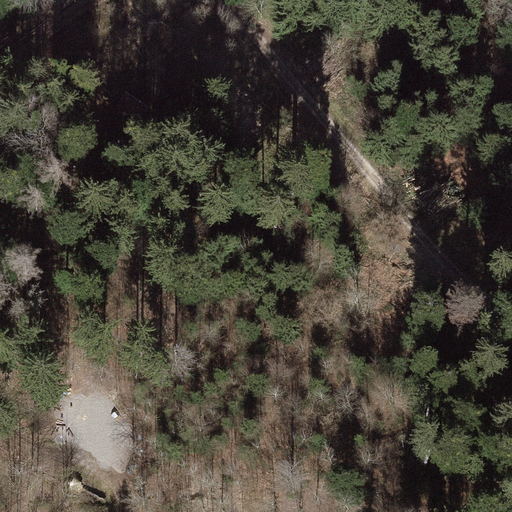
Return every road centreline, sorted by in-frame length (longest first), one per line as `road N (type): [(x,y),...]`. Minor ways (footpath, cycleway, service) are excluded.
road 1 (track): [(223,0),(465,297),(511,321)]
road 2 (track): [(0,425),(131,510)]
